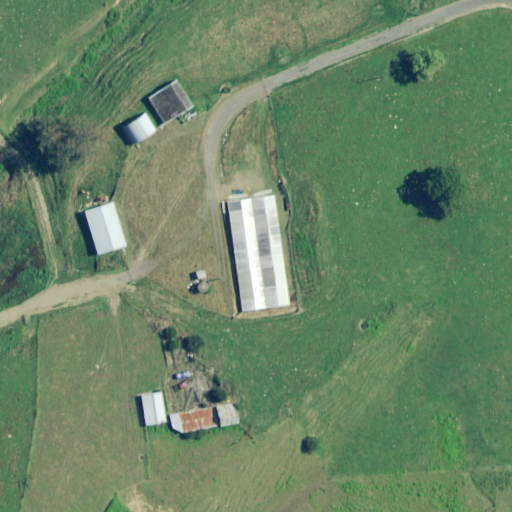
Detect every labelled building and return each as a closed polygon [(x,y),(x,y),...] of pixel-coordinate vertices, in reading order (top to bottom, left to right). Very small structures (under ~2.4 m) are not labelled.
[(188,106),(173,83),(146,100),(161,123),(188,106)] [(152,131),(141,114),(122,127),(132,144),(152,131)] [(289,305),(273,196),(227,203),(243,312),(289,305)] [(125,246),(112,203),(83,212),(97,255),(125,246)] [(205,269),(212,268),(210,257),(200,258),(202,270),(205,269)] [(202,270),(194,271),(195,281),(207,280),(205,269),(202,270)] [(207,280),(195,281),(197,293),(208,292),(207,280)] [(165,422),(160,392),(141,396),(145,426),(165,422)] [(234,423),(229,404),(214,407),(219,427),(234,423)] [(216,426),(212,408),(169,416),(173,434),(216,426)]
